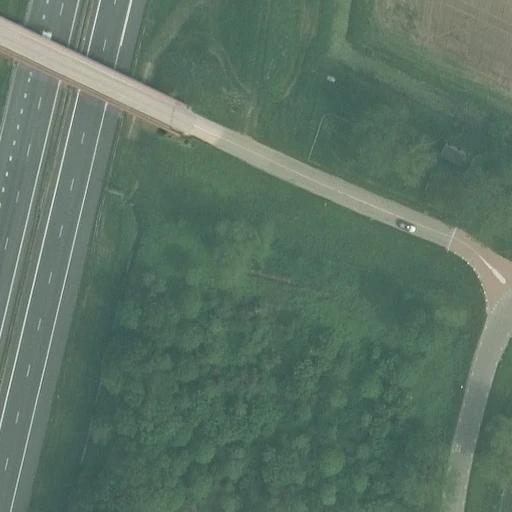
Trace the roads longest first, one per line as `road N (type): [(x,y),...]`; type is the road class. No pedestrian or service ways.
road 1 (unclassified): [(511,294),(460,243),(0,34)]
road 2 (motorway): [(0,489),(114,0)]
road 3 (motorway): [(63,0),(0,271)]
road 4 (unclassified): [(452,511),(487,355),(511,309)]
road 5 (track): [(511,116),(366,45),(364,0)]
road 6 (track): [(271,163),(308,0)]
road 7 (track): [(130,141),(150,59),(189,0)]
road 8 (track): [(231,144),(256,69),(266,0)]
